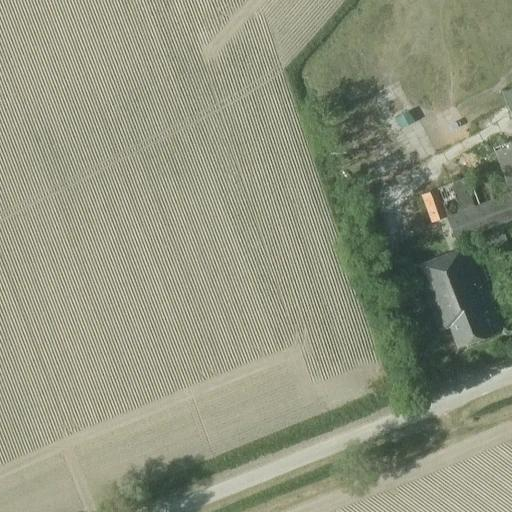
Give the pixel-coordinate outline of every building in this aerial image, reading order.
[(511,87),(501,92),(511,120),(511,87)] [(511,141),(493,148),(510,192),(478,204),(468,178),(421,195),(432,224),(446,219),(455,242),(511,220),(511,141)] [(378,230),(371,210),(359,215),(366,234),(378,230)] [(467,245),(472,258),(507,244),(502,232),(467,245)] [(488,337),(489,336),(481,315),(488,312),(465,249),(414,268),(437,331),(448,327),(456,348),(480,340),(482,340),(487,339),(488,337)]
